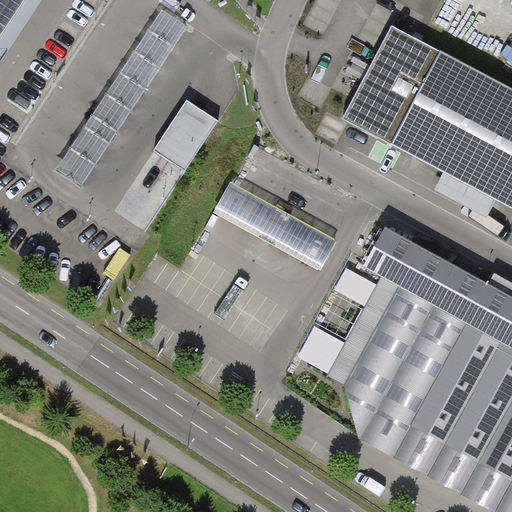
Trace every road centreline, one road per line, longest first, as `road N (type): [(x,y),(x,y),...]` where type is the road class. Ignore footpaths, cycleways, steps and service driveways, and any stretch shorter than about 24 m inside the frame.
road 1 (unknown): [(100,0),(26,118),(40,162),(69,179),(92,168),(190,7)]
road 2 (residential): [(511,265),(328,165),(294,137),(271,88),(276,41),(293,0)]
road 3 (primary): [(0,296),(325,511)]
